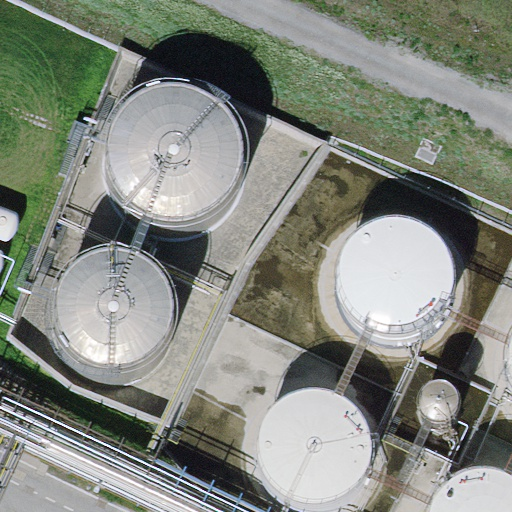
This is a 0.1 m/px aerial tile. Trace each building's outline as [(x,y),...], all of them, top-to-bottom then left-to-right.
[(110,210),(126,227),(145,237),(166,241),(188,238),(207,228),(222,213),(232,194),(236,173),(232,151),(222,132),(207,117),(186,107),(162,105),(140,111),(120,124),(106,142),(99,165),(101,188),(110,210)] [(348,319),(360,333),(376,341),(393,344),(410,342),(425,334),(438,322),(445,307),(448,289),(445,272),(436,257),(423,246),(407,239),(388,237),(371,242),(356,252),(346,267),(340,284),(341,302),(348,319)] [(50,368),(66,385),(85,395),(106,399),(128,396),(147,386),(163,371),(173,352),(176,331),(173,309),(163,290),(147,275),(126,265),(103,263),(80,268),(60,282),(46,300),(40,323),(41,346),(50,368)] [(267,493),(279,506),(289,511),(334,511),(344,508),(356,495),(364,480),(366,463),(363,446),(354,431),(341,419),(325,412),(307,411),(289,416),(274,426),(264,441),(259,458),(260,476),(267,493)] [(511,511),(511,500),(511,499),(494,492),(476,491),(459,496),(444,506),(439,511),(511,511)]
